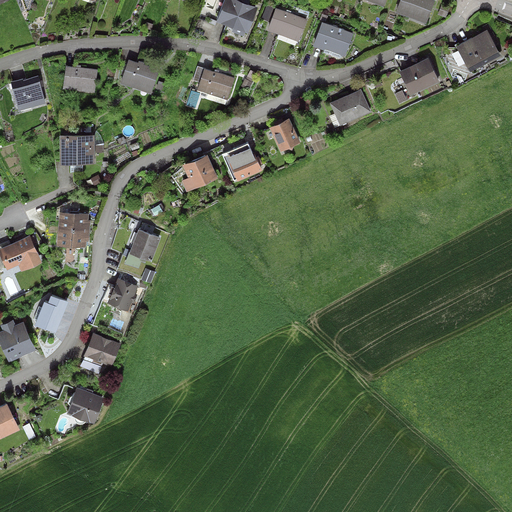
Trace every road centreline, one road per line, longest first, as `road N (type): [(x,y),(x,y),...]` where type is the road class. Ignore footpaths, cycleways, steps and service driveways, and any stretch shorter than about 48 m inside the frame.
road 1 (residential): [(0,388),(56,361),(75,338),(113,195),(131,174),(320,78)]
road 2 (residential): [(0,67),(65,45),(154,41),(320,78)]
road 3 (residential): [(320,78),(384,60),(459,20),(475,0)]
